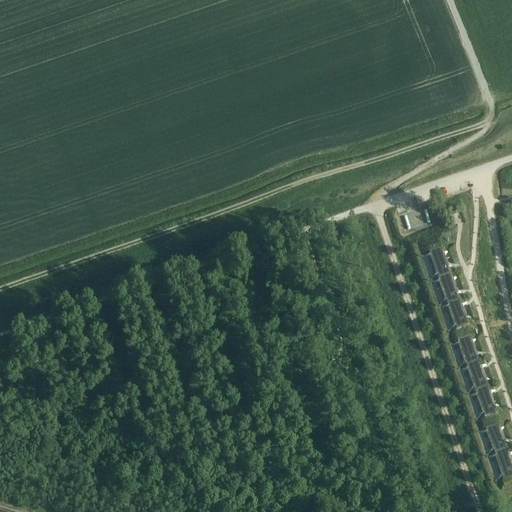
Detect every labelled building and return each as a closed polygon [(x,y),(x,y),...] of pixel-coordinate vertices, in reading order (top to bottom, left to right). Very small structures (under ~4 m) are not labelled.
[(441,250),(430,254),(438,280),(450,276),(441,250)] [(450,276),(438,280),(447,305),(459,301),(450,276)] [(459,301),(447,305),(456,330),(467,326),(459,301)] [(469,338),(458,342),(466,367),(478,363),(469,338)] [(478,363),(466,367),(475,393),(487,389),(478,363)] [(487,389),(475,393),(484,418),(496,414),(487,389)] [(497,424),(485,428),(494,454),(506,450),(497,424)] [(511,468),(506,450),(494,454),(504,480),(511,477),(511,468)]
